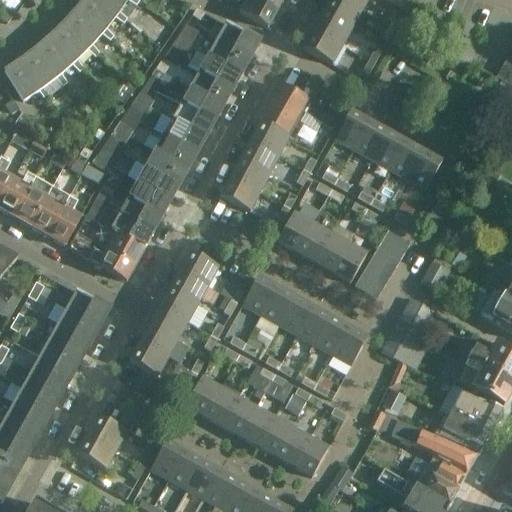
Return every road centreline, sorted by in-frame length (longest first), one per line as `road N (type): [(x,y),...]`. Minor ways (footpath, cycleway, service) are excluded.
road 1 (residential): [(187,220),(305,0)]
road 2 (residential): [(0,234),(134,306)]
road 3 (residential): [(15,511),(90,382)]
